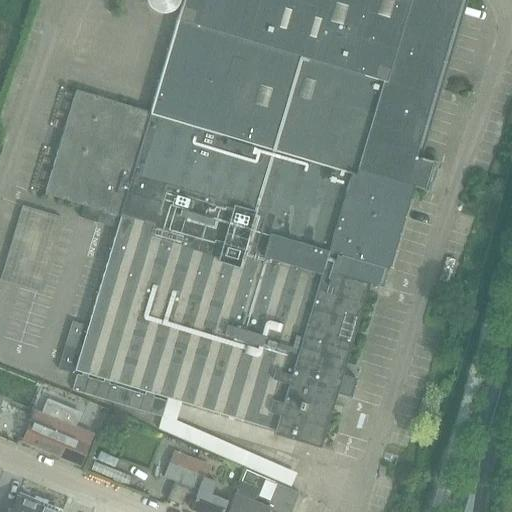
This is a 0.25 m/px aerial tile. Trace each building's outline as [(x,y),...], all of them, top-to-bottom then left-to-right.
[(75,91),(44,195),(83,207),(101,212),(98,222),(117,228),(82,344),(78,343),(83,325),(72,322),(58,368),(69,372),(74,354),(79,355),(75,370),(82,373),(81,376),(87,377),(88,374),(103,379),(103,382),(108,384),(109,381),(145,391),(144,395),(153,397),(154,394),(316,442),(331,392),(350,397),(356,378),(337,373),(364,282),(377,285),(382,268),(388,269),(412,187),(424,190),(432,162),(416,157),(462,0),(185,0),(152,114),(95,97),(75,91)] [(160,13),(163,13),(166,13),(169,12),(171,11),(174,9),(176,7),(178,4),(179,2),(179,0),(146,0),(147,2),(148,4),(150,7),(152,9),(154,11),(157,12),(160,13)] [(54,282),(74,207),(35,197),(15,272),(54,282)] [(77,374),(72,390),(161,417),(166,401),(153,397),(144,395),(108,384),(103,382),(87,377),(81,376),(77,374)] [(88,414),(94,402),(63,388),(57,399),(88,414)] [(30,422),(22,440),(79,464),(91,435),(74,428),(80,413),(48,399),(41,416),(34,414),(30,422)] [(307,476),(312,464),(201,417),(195,429),(307,476)] [(196,511),(222,511),(226,502),(227,500),(211,493),(215,483),(205,479),(210,465),(174,451),(163,477),(174,481),(166,500),(181,506),(187,492),(195,496),(190,509),(196,511)] [(231,505),(227,511),(267,511),(268,510),(273,511),(290,511),(298,493),(276,484),(266,508),(253,503),(258,489),(240,482),(234,495),(231,505)] [(36,511),(39,506),(17,496),(10,511),(36,511)]
